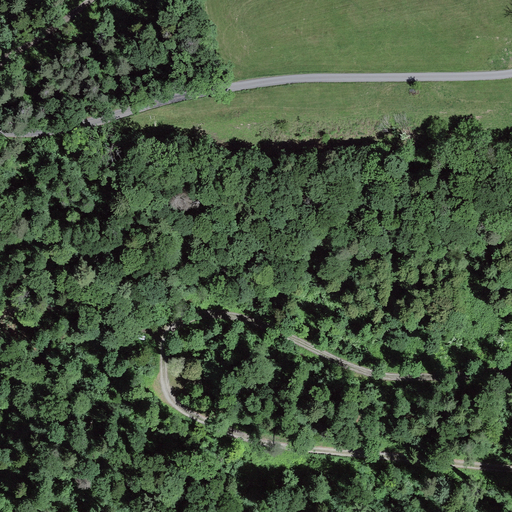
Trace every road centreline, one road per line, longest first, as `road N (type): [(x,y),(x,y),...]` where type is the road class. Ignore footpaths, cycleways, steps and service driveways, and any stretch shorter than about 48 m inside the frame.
road 1 (track): [(511,469),(324,451),(224,432),(185,413),(163,377),(163,338),(204,313),(264,325),(389,376),(511,370)]
road 2 (unclassified): [(0,130),(70,127),(264,82)]
road 3 (unclassified): [(511,74),(264,82)]
road 4 (track): [(163,338),(61,307),(0,316)]
